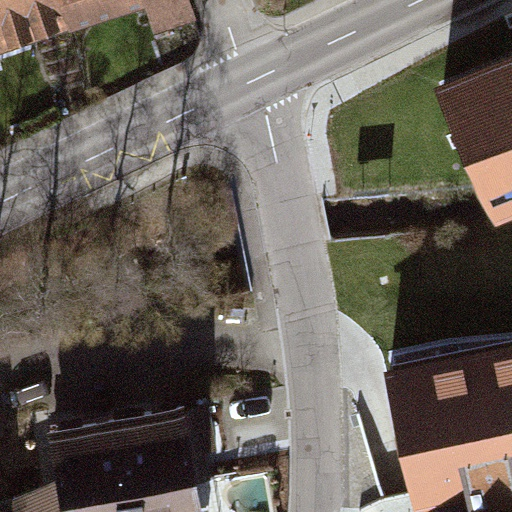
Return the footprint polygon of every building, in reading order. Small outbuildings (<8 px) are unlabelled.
[(0,0),(0,38),(87,13),(82,0),(0,0)] [(82,0),(87,13),(132,0),(154,0),(161,21),(205,9),(202,0),(82,0)] [(511,56),(447,83),(490,184),(511,181),(511,56)] [(362,409),(380,511),(404,511),(389,445),(511,417),(511,292),(366,331),(362,409)] [(204,511),(189,417),(123,429),(137,511),(204,511)] [(511,511),(511,417),(389,445),(404,511),(511,511)] [(137,511),(123,429),(57,440),(66,498),(32,511),(137,511)]
